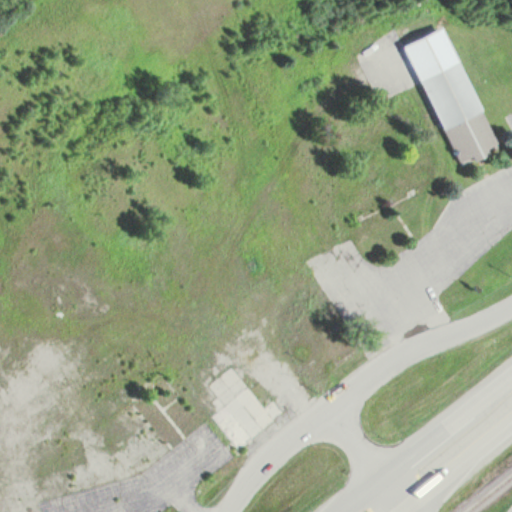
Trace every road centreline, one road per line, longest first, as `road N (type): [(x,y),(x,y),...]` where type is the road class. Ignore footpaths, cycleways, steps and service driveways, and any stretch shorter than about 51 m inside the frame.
road 1 (residential): [(511,298),(372,368),(274,448),(229,511)]
road 2 (trunk): [(511,368),(332,511)]
road 3 (trunk): [(401,511),(511,419)]
